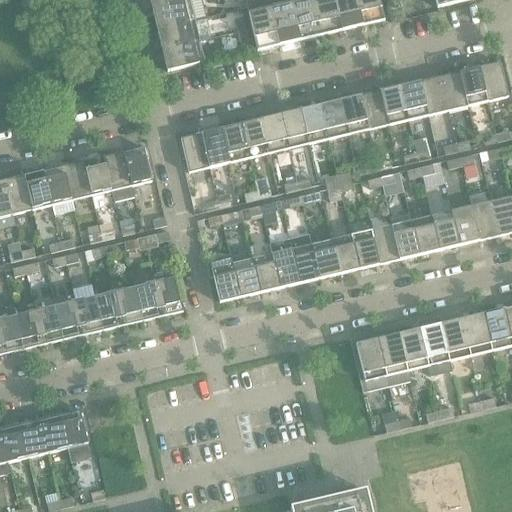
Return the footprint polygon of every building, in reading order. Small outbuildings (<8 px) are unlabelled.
[(189,0),(149,0),(152,10),(189,1),(189,0)] [(267,0),(257,0),(245,3),(257,52),(279,47),(267,0)] [(289,0),(267,0),(279,47),(300,42),(289,0)] [(311,0),(289,0),(300,42),(321,37),(311,0)] [(333,0),(311,0),(321,37),(342,32),(333,0)] [(356,0),(333,0),(342,32),(363,27),(356,0)] [(356,0),(363,27),(384,22),(378,0),(356,0)] [(394,0),(385,0),(388,12),(397,10),(394,0)] [(434,0),(437,10),(479,0),(434,0)] [(189,1),(152,10),(157,31),(194,22),(189,1)] [(243,19),(234,21),(237,34),(246,32),(243,19)] [(194,22),(157,31),(162,52),(199,43),(194,22)] [(246,32),(237,34),(240,47),(249,45),(246,32)] [(199,43),(162,52),(167,74),(204,65),(199,43)] [(500,65),(479,70),(487,104),(508,99),(500,65)] [(479,70),(459,74),(468,109),(487,104),(479,70)] [(459,74),(439,79),(448,114),(468,109),(459,74)] [(439,79),(420,84),(428,118),(448,114),(439,79)] [(420,84),(400,88),(408,123),(428,118),(420,84)] [(400,88),(380,93),(388,128),(408,123),(400,88)] [(380,93),(360,98),(368,132),(388,128),(380,93)] [(360,98),(340,103),(348,137),(368,132),(360,98)] [(340,103),(320,107),(328,142),(348,137),(340,103)] [(320,107),(300,112),(308,147),(328,142),(320,107)] [(300,112),(280,117),(288,151),(308,147),(300,112)] [(280,117),(260,122),(269,156),(288,151),(280,117)] [(260,122),(240,126),(249,161),(269,156),(260,122)] [(240,126),(221,131),(229,166),(249,161),(240,126)] [(221,131),(201,136),(209,170),(229,166),(221,131)] [(495,136),(497,145),(510,142),(508,133),(495,136)] [(201,136),(180,141),(188,175),(209,170),(201,136)] [(495,136),(482,139),(484,148),(497,145),(495,136)] [(455,146),(458,154),(470,151),(468,143),(455,146)] [(455,146),(443,149),(445,157),(458,154),(455,146)] [(511,150),(511,148),(499,151),(501,160),(511,156),(511,150)] [(123,154),(131,189),(152,184),(144,149),(123,154)] [(499,151),(486,154),(488,163),(501,160),(499,151)] [(429,152),(416,155),(418,164),(431,161),(429,152)] [(123,154),(103,159),(111,193),(114,203),(133,198),(131,189),(123,154)] [(416,155),(403,158),(405,167),(418,164),(416,155)] [(459,160),(461,169),(474,166),(472,157),(459,160)] [(103,159),(83,164),(92,198),(111,193),(103,159)] [(459,160),(446,163),(448,172),(461,169),(459,160)] [(376,165),(378,173),(391,170),(389,161),(376,165)] [(83,164),(63,168),(72,203),(92,198),(83,164)] [(376,165),(363,168),(365,176),(378,173),(376,165)] [(432,167),(419,170),(421,179),(434,176),(432,167)] [(44,173),(52,208),(54,217),(74,212),(72,203),(63,168),(44,173)] [(419,170),(406,173),(408,182),(421,179),(419,170)] [(44,173),(24,178),(32,212),(52,208),(44,173)] [(349,174),(336,177),(338,186),(351,183),(349,174)] [(380,179),(382,188),(395,185),(392,176),(380,179)] [(336,177),(323,180),(325,189),(338,186),(336,177)] [(24,178),(4,182),(12,217),(32,212),(24,178)] [(380,179),(367,182),(369,191),(382,188),(380,179)] [(309,181),(296,184),(298,192),(311,189),(309,181)] [(4,182),(0,183),(0,230),(14,227),(12,217),(4,182)] [(338,186),(340,194),(353,191),(351,183),(338,186)] [(296,184),(283,187),(285,196),(298,192),(296,184)] [(338,186),(325,189),(328,197),(340,194),(338,186)] [(256,193),(258,202),(271,199),(269,190),(256,193)] [(256,193),(243,196),(245,205),(258,202),(256,193)] [(300,198),(302,207),(315,204),(312,195),(300,198)] [(300,198),(287,201),(289,210),(302,207),(300,198)] [(511,207),(510,199),(490,204),(498,238),(511,235),(511,207)] [(229,200),(217,203),(219,211),(232,208),(229,200)] [(217,203),(204,206),(206,214),(219,211),(217,203)] [(490,204),(470,209),(478,243),(498,238),(490,204)] [(272,205),(260,208),(262,217),(275,214),(272,205)] [(260,208),(247,211),(249,220),(262,217),(260,208)] [(470,209),(450,213),(459,248),(478,243),(470,209)] [(450,213),(431,218),(439,253),(459,248),(450,213)] [(220,217),(222,226),(235,223),(233,214),(220,217)] [(220,217),(207,220),(209,229),(222,226),(220,217)] [(431,218),(411,223),(419,257),(439,253),(431,218)] [(164,219),(152,222),(154,231),(166,228),(164,219)] [(411,223),(391,227),(399,262),(419,257),(411,223)] [(133,227),(120,230),(122,238),(135,235),(133,227)] [(391,227),(371,232),(379,267),(399,262),(391,227)] [(112,231),(100,234),(102,243),(115,240),(112,231)] [(371,232),(350,237),(359,272),(379,267),(371,232)] [(100,234),(88,237),(90,246),(102,243),(100,234)] [(168,234),(155,237),(157,245),(170,242),(168,234)] [(309,237),(289,242),(299,286),(319,281),(311,247),(309,237)] [(350,237),(331,242),(339,276),(359,272),(350,237)] [(73,241),(61,244),(63,252),(75,249),(73,241)] [(138,250),(136,241),(123,244),(125,253),(138,250)] [(289,242),(269,247),(271,256),(279,291),(299,286),(289,242)] [(311,247),(319,281),(339,276),(331,242),(311,247)] [(61,244),(48,247),(50,255),(63,252),(61,244)] [(116,246),(104,249),(106,257),(118,254),(116,246)] [(104,249),(91,252),(93,260),(106,257),(104,249)] [(33,250),(21,253),(23,262),(35,259),(33,250)] [(21,253),(9,256),(11,265),(23,262),(21,253)] [(76,255),(64,258),(66,267),(78,264),(76,255)] [(230,256),(205,262),(209,280),(213,279),(219,305),(240,300),(232,265),(230,256)] [(271,256),(251,261),(260,295),(279,291),(271,256)] [(64,258),(52,261),(54,270),(66,267),(64,258)] [(260,295),(251,261),(232,265),(240,300),(260,295)] [(24,268),(26,276),(39,273),(37,265),(24,268)] [(24,268),(12,271),(14,279),(26,276),(24,268)] [(174,279),(154,284),(162,318),(183,314),(174,279)] [(154,284),(134,288),(142,323),(162,318),(154,284)] [(134,288),(114,293),(122,328),(142,323),(134,288)] [(114,293),(94,298),(102,333),(122,328),(114,293)] [(94,298),(74,303),(83,337),(102,333),(94,298)] [(74,303),(55,307),(63,342),(83,337),(74,303)] [(55,307),(35,312),(43,347),(63,342),(55,307)] [(13,309),(0,312),(0,344),(3,356),(23,352),(15,317),(13,309)] [(504,311),(483,316),(492,354),(511,349),(504,311)] [(43,347),(35,312),(15,317),(23,352),(43,347)] [(483,316),(461,321),(470,359),(492,354),(483,316)] [(461,321),(440,326),(449,364),(470,359),(461,321)] [(440,326),(419,331),(428,369),(449,364),(440,326)] [(397,330),(375,335),(388,389),(410,384),(408,373),(399,336),(397,330)] [(419,331),(399,336),(408,373),(428,369),(419,331)] [(388,389),(375,335),(349,341),(362,395),(388,389)] [(494,400),(481,403),(483,412),(496,409),(494,400)] [(481,403),(468,406),(470,415),(483,412),(481,403)] [(451,410),(438,413),(441,422),(453,419),(451,410)] [(68,451),(67,451),(69,459),(90,454),(80,411),(59,416),(68,451)] [(438,413),(426,416),(428,425),(441,422),(438,413)] [(59,416),(39,421),(48,456),(67,451),(68,451),(59,416)] [(409,420),(396,423),(398,432),(411,429),(409,420)] [(39,421),(19,426),(28,460),(48,456),(39,421)] [(396,423),(383,427),(386,435),(398,432),(396,423)] [(19,426),(0,430),(0,432),(8,465),(28,460),(19,426)] [(0,432),(0,477),(10,475),(8,465),(0,432)] [(370,511),(366,491),(290,510),(290,511),(370,511)] [(103,492),(91,495),(93,503),(105,501),(103,492)] [(59,502),(61,511),(73,508),(71,500),(59,502)] [(59,502),(47,505),(48,511),(56,511),(61,511),(59,502)]
